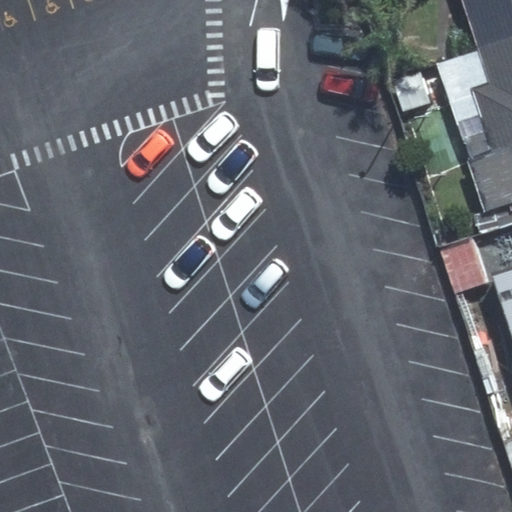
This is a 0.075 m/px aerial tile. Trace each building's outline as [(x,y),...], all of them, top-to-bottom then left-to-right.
[(511,0),(478,0),(496,55),(456,67),(502,215),(511,211),(511,0)] [(392,29),(402,57),(420,51),(410,23),(392,29)] [(432,74),(403,83),(412,112),(441,104),(432,74)] [(420,151),(431,187),(466,177),(455,141),(420,151)] [(511,236),(483,244),(491,272),(511,266),(511,236)]
